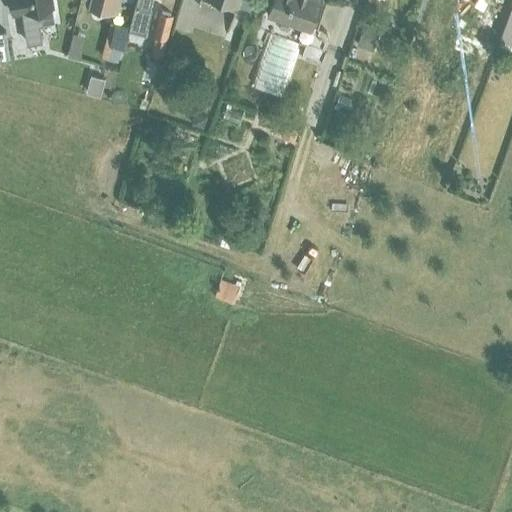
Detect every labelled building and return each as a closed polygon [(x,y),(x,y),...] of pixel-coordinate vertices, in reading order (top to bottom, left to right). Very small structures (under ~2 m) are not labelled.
[(41,7),(52,5),(53,5),(52,0),(12,0),(14,13),(22,12),(27,42),(43,40),(40,24),(44,23),(44,21),(41,7)] [(89,0),(89,3),(119,10),(121,0),(89,0)] [(137,0),(131,25),(130,28),(148,33),(155,8),(150,6),(151,0),(137,0)] [(271,0),(268,12),(312,28),(321,0),(271,0)] [(463,0),(450,43),(493,56),(510,2),(505,0),(463,0)] [(511,0),(499,37),(511,41),(511,0)] [(41,7),(44,21),(54,19),(52,5),(41,7)] [(156,35),(151,53),(153,53),(151,59),(160,61),(174,13),(160,10),(153,34),(156,35)] [(130,28),(131,25),(109,20),(104,41),(126,46),(130,28)] [(6,30),(0,30),(0,58),(10,57),(6,30)] [(73,31),(69,54),(81,57),(85,33),(73,31)] [(360,32),(356,44),(373,50),(377,38),(360,32)] [(92,75),(87,91),(101,95),(105,78),(92,75)] [(226,108),(223,117),(239,123),(243,115),(226,108)] [(287,124),(282,137),(294,142),(299,129),(287,124)] [(286,289),(296,292),(304,268),(293,265),(286,289)] [(221,279),(216,296),(235,302),(240,286),(221,279)]
